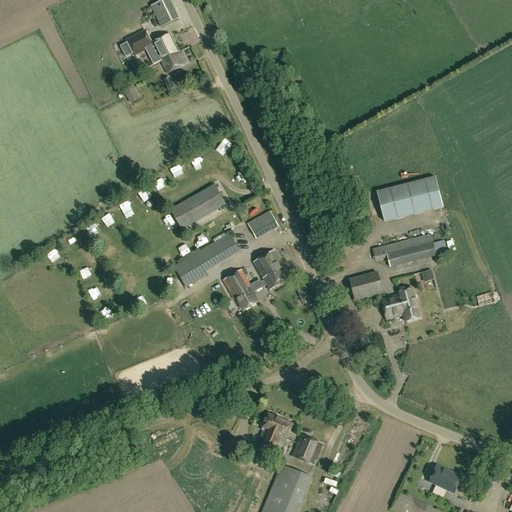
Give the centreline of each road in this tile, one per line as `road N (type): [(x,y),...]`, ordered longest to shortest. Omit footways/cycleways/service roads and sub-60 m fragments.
road 1 (unclassified): [(511,459),(394,410),(358,378),(187,0)]
road 2 (track): [(339,342),(250,387),(0,488)]
